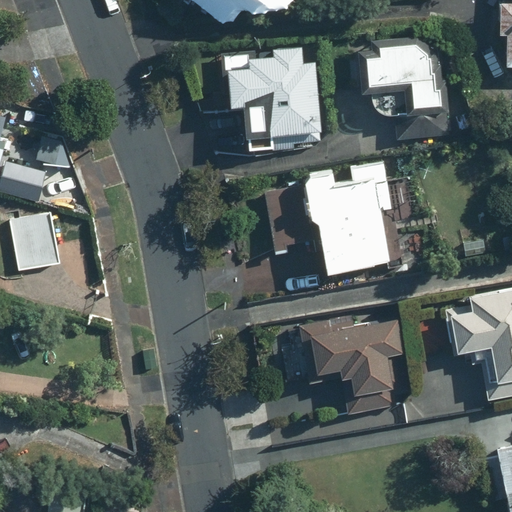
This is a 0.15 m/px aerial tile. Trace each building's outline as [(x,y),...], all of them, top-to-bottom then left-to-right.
[(511,69),(511,0),(503,0),(504,5),(489,5),(488,35),(496,35),(496,70),(511,69)] [(350,54),(354,93),(396,89),(398,114),(437,111),(432,48),(411,49),(410,37),(360,41),(361,53),(350,54)] [(296,47),(263,50),(264,58),(236,61),(237,69),(215,71),(218,110),(230,109),(233,139),(311,132),(305,63),(298,64),(296,47)] [(52,165),(7,157),(2,184),(47,192),(52,165)] [(299,179),(300,185),(260,192),(271,254),(282,252),(280,245),(301,241),(297,221),(303,220),(313,276),(383,264),(374,209),(387,206),(380,163),(346,169),(347,176),(328,180),(327,174),(299,179)] [(55,203),(13,210),(22,264),(64,257),(55,203)] [(447,356),(474,351),(482,398),(511,393),(511,287),(463,296),(466,314),(441,318),(447,356)] [(397,318),(352,326),(350,316),(294,326),(304,385),(341,379),(343,392),(339,393),(343,413),(393,404),(391,394),(410,391),(397,318)] [(511,511),(511,444),(487,450),(500,511),(511,511)] [(144,511),(147,484),(109,480),(107,509),(136,511),(144,511)] [(88,511),(89,497),(49,495),(48,511),(88,511)]
